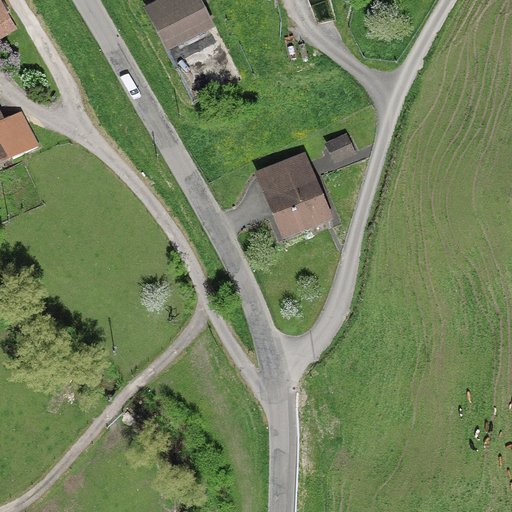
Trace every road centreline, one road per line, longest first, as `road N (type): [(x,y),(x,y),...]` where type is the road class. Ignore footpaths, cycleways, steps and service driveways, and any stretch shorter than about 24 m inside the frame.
road 1 (unclassified): [(272,370),(330,322),(395,100),(447,0)]
road 2 (tertiary): [(272,370),(229,253),(85,0)]
road 3 (track): [(2,511),(38,490),(211,307)]
road 4 (tertiary): [(281,511),(272,370)]
